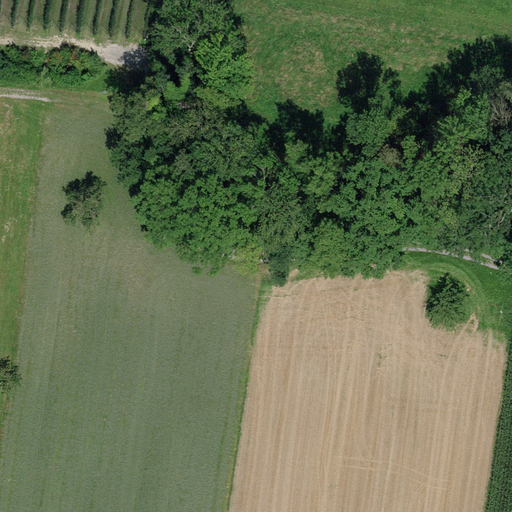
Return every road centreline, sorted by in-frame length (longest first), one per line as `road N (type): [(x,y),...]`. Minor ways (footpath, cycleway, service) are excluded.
road 1 (track): [(169,0),(140,130),(142,167),(157,205),(181,233),(250,256),(400,245),(444,248),(511,269)]
road 2 (track): [(0,94),(97,102),(140,130)]
